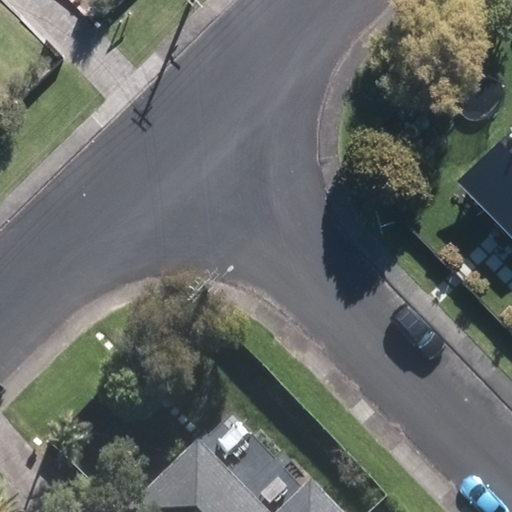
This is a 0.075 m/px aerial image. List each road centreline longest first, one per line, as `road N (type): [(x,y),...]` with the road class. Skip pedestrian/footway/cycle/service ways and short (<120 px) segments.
road 1 (residential): [(511,478),(179,139)]
road 2 (residential): [(179,139),(0,312)]
road 3 (residential): [(319,0),(179,139)]
